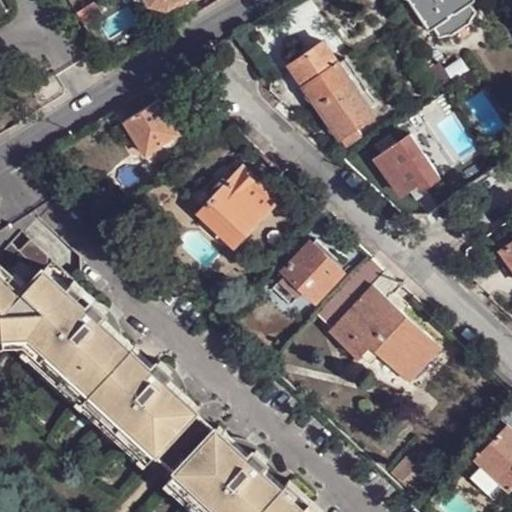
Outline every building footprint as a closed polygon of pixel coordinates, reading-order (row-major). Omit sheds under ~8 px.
[(171,12),(190,0),(147,0),(152,8),(171,12)] [(411,0),(431,29),(436,26),(472,1),(474,0),(411,0)] [(472,1),(436,26),(442,34),(453,32),(472,20),(478,10),(472,1)] [(325,40),(291,63),(342,135),(343,134),(357,124),(375,112),(361,92),(339,60),(325,40)] [(432,75),(424,61),(415,67),(423,80),(432,75)] [(139,143),(147,154),(180,132),(172,118),(162,102),(159,98),(125,119),(126,120),(130,128),(139,143)] [(162,102),(172,118),(182,112),(178,106),(173,109),(166,99),(162,102)] [(130,128),(126,120),(114,127),(118,135),(130,128)] [(363,133),(357,124),(343,134),(349,142),(363,133)] [(130,128),(118,135),(127,149),(139,143),(130,128)] [(378,155),(403,189),(420,177),(424,184),(441,172),(440,171),(413,132),(378,155)] [(246,165),(207,207),(239,238),(274,199),(255,181),(258,178),(246,165)] [(0,329),(22,329),(157,452),(199,406),(178,386),(180,383),(170,373),(173,370),(161,359),(155,364),(102,315),(107,309),(96,298),(90,304),(79,294),(85,288),(74,278),(69,284),(46,264),(47,254),(29,237),(18,249),(10,241),(0,251),(0,329)] [(312,239),(285,268),(318,299),(345,270),(312,239)] [(511,240),(503,247),(511,259),(511,240)] [(69,284),(74,278),(53,258),(46,264),(69,284)] [(396,292),(404,283),(389,269),(376,282),(392,297),(396,292)] [(411,379),(443,344),(403,307),(392,297),(376,282),(333,328),(361,355),(364,352),(372,343),(381,351),(411,379)] [(85,288),(79,294),(90,304),(96,298),(85,288)] [(403,307),(408,302),(396,292),(392,297),(403,307)] [(0,329),(0,341),(18,341),(148,461),(157,452),(22,329),(0,329)] [(373,359),(381,351),(372,343),(364,352),(373,359)] [(511,426),(508,423),(478,456),(511,488),(511,426)] [(218,425),(176,471),(220,511),(327,511),(289,477),(283,484),(263,465),(269,458),(256,447),(250,453),(218,425)] [(220,511),(176,471),(168,480),(202,511),(220,511)]
